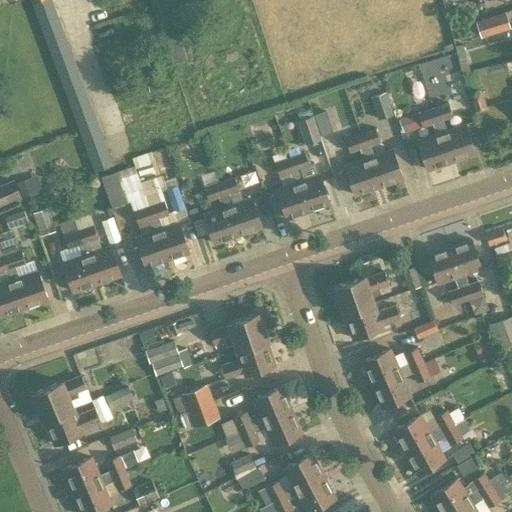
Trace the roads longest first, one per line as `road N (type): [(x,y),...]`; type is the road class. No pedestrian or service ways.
road 1 (residential): [(281,262),(0,358)]
road 2 (residential): [(394,511),(354,447),(281,262)]
road 3 (residential): [(511,183),(281,262)]
